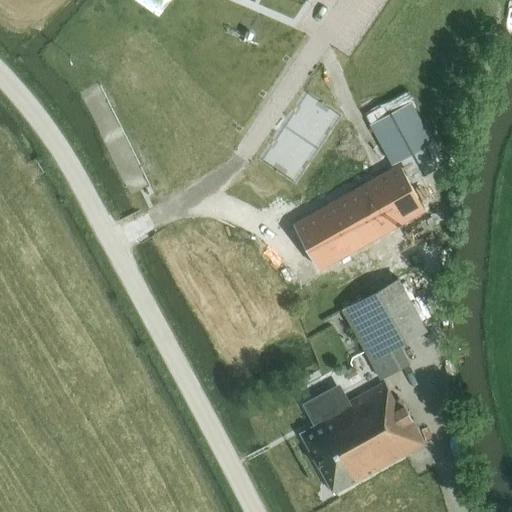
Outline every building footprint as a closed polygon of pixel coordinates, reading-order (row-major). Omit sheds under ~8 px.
[(441,157),(406,93),(365,116),(391,165),(401,160),(412,181),(435,168),(432,162),(441,157)] [(400,164),(378,176),(403,220),(424,208),(400,164)] [(382,232),(403,220),(378,176),(357,188),(382,232)] [(336,200),(361,244),(382,232),(357,188),(336,200)] [(336,200),(315,211),(340,255),(361,244),(336,200)] [(340,255),(315,211),(294,223),(318,267),(340,255)] [(426,330),(398,279),(370,293),(342,309),(380,379),(409,363),(399,345),(426,330)] [(348,378),(356,374),(353,367),(345,371),(348,378)] [(300,433),(334,494),(424,444),(398,398),(395,400),(384,382),(346,403),(338,388),(306,405),(317,424),(300,433)]
